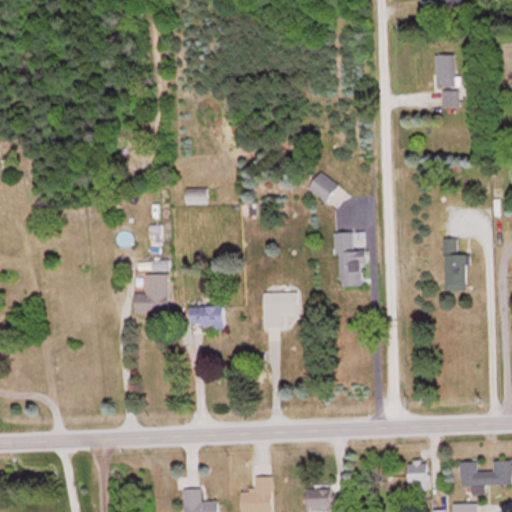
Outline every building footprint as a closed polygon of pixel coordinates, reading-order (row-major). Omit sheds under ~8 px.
[(457,53),(437,53),(438,87),(443,87),(443,106),(458,105),(457,53)] [(339,185),(322,171),(310,186),(327,200),(339,185)] [(336,232),(336,253),(341,253),(342,285),(365,285),(364,250),(355,250),(354,232),(336,232)] [(446,289),(469,289),(469,253),(458,253),(458,237),(446,237),(446,289)] [(299,291),(265,291),(265,326),(284,326),(284,312),(299,312),(299,291)] [(136,292),(136,311),(169,311),(169,292),(136,292)] [(192,305),(192,329),(226,329),(226,305),(192,305)] [(511,482),(511,458),(495,459),(495,469),(479,470),(479,460),(462,460),(463,484),(511,482)] [(429,486),(429,460),(410,460),(410,486),(429,486)] [(274,511),(274,474),(256,474),(256,488),(243,488),(243,511),(274,511)] [(203,487),(186,487),(186,511),(219,511),(220,499),(203,499),(203,487)] [(308,488),(308,507),(349,507),(349,488),(308,488)] [(479,511),(479,501),(456,502),(455,511),(479,511)]
